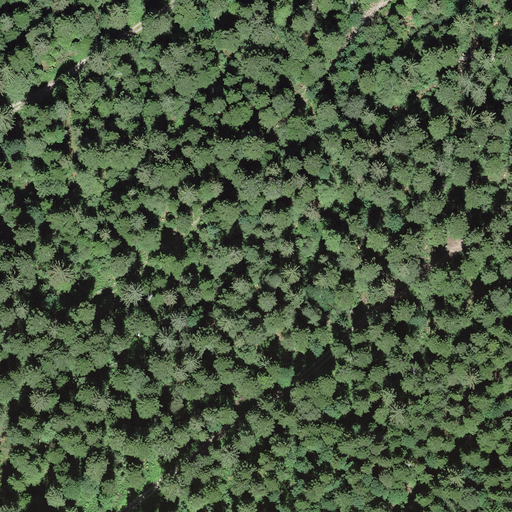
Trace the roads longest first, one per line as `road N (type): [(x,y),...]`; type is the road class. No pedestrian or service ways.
road 1 (track): [(120,511),(308,370),(426,268),(511,211)]
road 2 (track): [(175,0),(0,115)]
